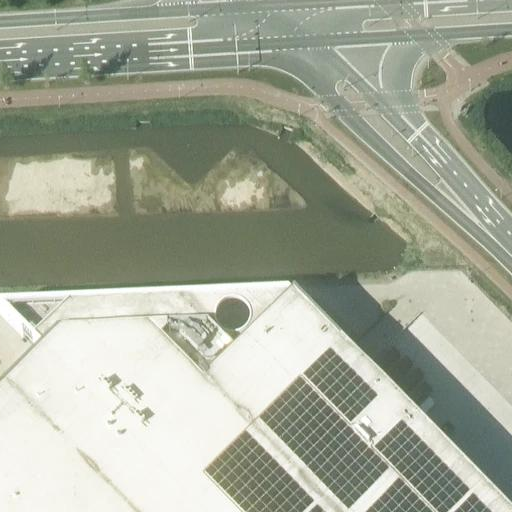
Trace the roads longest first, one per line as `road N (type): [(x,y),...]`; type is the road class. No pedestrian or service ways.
road 1 (tertiary): [(0,61),(268,45)]
road 2 (tertiary): [(268,45),(408,174),(455,199)]
road 3 (tertiary): [(171,11),(0,22)]
road 4 (tertiary): [(442,0),(293,7)]
road 5 (tertiary): [(455,199),(388,100)]
